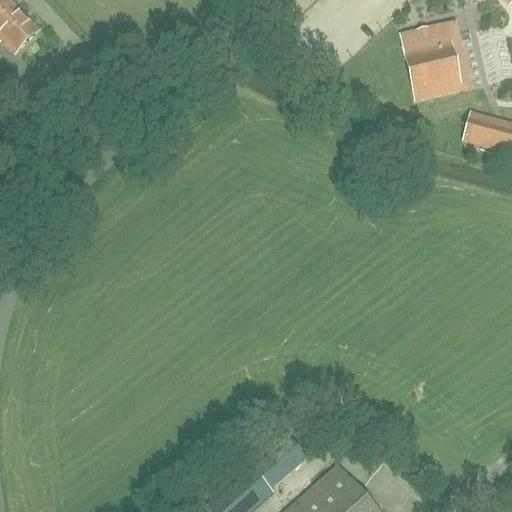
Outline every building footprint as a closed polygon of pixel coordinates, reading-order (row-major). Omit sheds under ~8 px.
[(38,35),(18,14),(4,0),(0,0),(0,43),(1,44),(4,42),(16,56),(38,35)] [(511,6),(511,0),(501,0),(509,9),(511,6)] [(402,52),(412,93),(415,105),(461,94),(449,41),(402,52)] [(511,128),(469,116),(461,146),(510,159),(511,151),(511,128)] [(250,470),(270,493),(305,461),(284,438),(250,470)] [(205,511),(255,511),(273,497),(249,470),(225,491),(222,488),(203,505),(206,508),(204,510),(205,511)] [(375,511),(338,470),(290,511),(375,511)]
